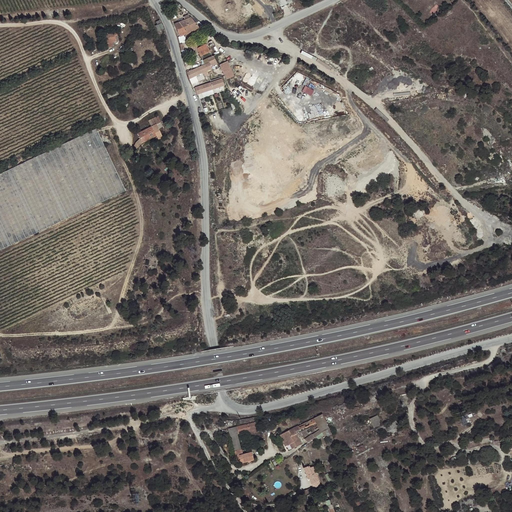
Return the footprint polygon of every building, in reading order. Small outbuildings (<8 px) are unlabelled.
[(178,22),(174,24),(175,26),(179,36),(180,38),(184,36),(183,35),(187,33),(199,28),(191,17),(189,18),(188,15),(183,17),(184,20),(178,22)] [(164,28),(160,20),(157,22),(158,25),(156,26),(158,31),(164,28)] [(116,31),(104,35),(108,48),(113,46),(112,43),(116,41),(115,37),(117,36),(116,31)] [(200,52),(201,56),(205,54),(209,52),(211,56),(212,56),(213,56),(219,53),(212,41),(204,44),(200,47),(198,44),(197,45),(195,47),(194,48),(197,54),(200,52)] [(188,70),(186,71),(187,72),(190,79),(212,68),(211,65),(216,63),(213,56),(212,56),(211,56),(207,58),(202,60),(204,64),(189,71),(188,70)] [(218,63),(225,78),(233,74),(226,59),(225,60),(223,61),(218,63)] [(222,78),(195,88),(197,95),(224,86),(222,78)] [(117,90),(107,95),(109,99),(119,94),(117,90)] [(140,139),(136,143),(139,146),(142,143),(157,136),(158,140),(163,137),(159,129),(164,127),(158,116),(148,121),(152,127),(138,134),(140,139)] [(96,129),(0,173),(0,250),(126,191),(96,129)] [(316,414),(283,430),(291,447),(296,444),(291,433),(314,421),(318,427),(314,430),(316,434),(320,431),(324,428),(316,414)] [(374,428),(382,424),(378,415),(370,418),(374,428)] [(261,430),(259,422),(237,427),(239,436),(261,430)] [(254,460),(252,452),(240,456),(241,461),(244,460),(245,463),(254,460)] [(301,473),(309,470),(306,464),(303,465),(302,462),(297,465),(301,473)] [(252,483),(270,470),(266,464),(248,477),(252,483)] [(315,483),(309,470),(301,473),(302,477),(304,476),(309,486),(315,483)]
